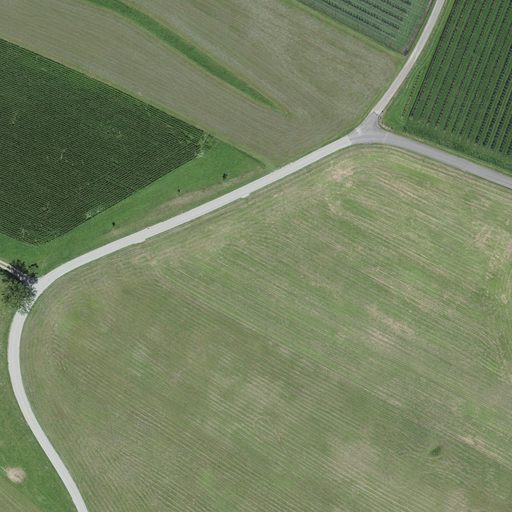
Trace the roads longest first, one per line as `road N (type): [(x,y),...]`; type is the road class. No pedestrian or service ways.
road 1 (unclassified): [(511,183),(365,133),(95,253),(37,287),(21,316),(17,380),(85,511)]
road 2 (track): [(441,0),(365,133)]
